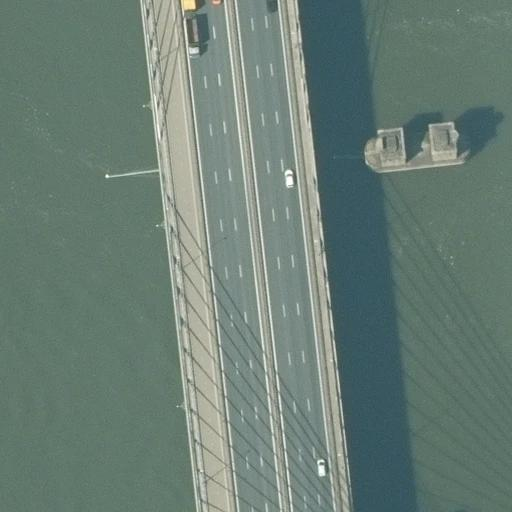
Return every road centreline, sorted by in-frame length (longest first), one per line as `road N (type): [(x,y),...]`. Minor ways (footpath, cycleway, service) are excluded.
road 1 (unclassified): [(218,511),(161,0)]
road 2 (motorway): [(308,511),(253,0)]
road 3 (motorway): [(199,0),(254,511)]
